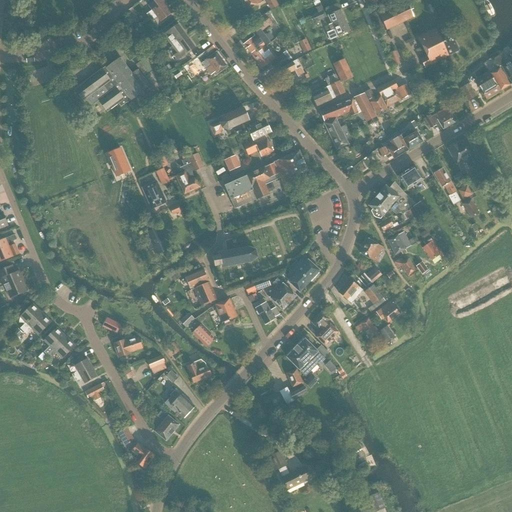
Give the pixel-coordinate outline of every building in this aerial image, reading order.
[(146,14),(149,17),(166,5),(162,0),(154,0),(148,5),(152,10),(146,14)] [(261,2),(260,0),(243,0),(248,9),(261,2)] [(265,0),(271,10),(278,6),(274,0),(265,0)] [(406,3),(380,15),(387,31),(414,18),(406,3)] [(166,5),(149,17),(152,21),(157,17),(161,22),(172,13),(166,5)] [(338,36),(350,31),(341,10),(329,16),(338,36)] [(326,18),(323,12),(311,18),(313,23),(326,18)] [(135,28),(144,22),(139,15),(130,21),(135,28)] [(254,56),(266,47),(261,39),(264,38),(264,35),(261,31),(263,29),(271,23),(265,15),(257,21),(260,26),(252,32),(255,36),(244,44),(254,56)] [(90,31),(91,22),(83,21),(82,30),(90,31)] [(168,40),(173,46),(187,36),(178,24),(161,37),(165,42),(168,40)] [(446,25),(419,38),(427,56),(421,59),(425,68),(445,59),(446,61),(449,62),(453,60),(453,57),(452,55),(459,52),(446,25)] [(150,44),(159,38),(156,34),(147,40),(150,44)] [(187,36),(173,46),(178,53),(175,55),(178,60),(195,47),(187,36)] [(311,51),(306,40),(299,43),(304,54),(311,51)] [(275,59),(266,47),(254,56),(263,68),(275,59)] [(388,54),(394,67),(400,64),(395,51),(388,54)] [(196,57),(192,52),(182,59),(186,64),(196,57)] [(217,73),(227,67),(217,52),(203,62),(211,73),(215,71),(217,73)] [(281,68),(290,62),(286,56),(276,62),(281,68)] [(191,70),(201,63),(197,57),(187,64),(191,70)] [(98,101),(107,113),(118,104),(120,107),(129,101),(130,101),(144,90),(149,86),(138,70),(132,74),(120,58),(106,69),(106,68),(102,71),(101,69),(74,89),(83,102),(87,99),(92,105),(98,101)] [(344,59),(333,64),(341,83),(353,78),(344,59)] [(304,74),(301,68),(297,60),(281,69),(286,76),(289,74),(295,71),(297,77),(304,74)] [(511,60),(502,66),(507,74),(511,82),(511,60)] [(500,68),(491,74),(499,86),(498,87),(500,90),(500,89),(501,90),(510,85),(500,68)] [(317,106),(344,94),(335,74),(325,79),(328,86),(324,89),(325,90),(312,96),(317,106)] [(487,99),(500,91),(500,90),(498,87),(490,74),(477,83),(487,99)] [(420,86),(417,79),(411,82),(415,89),(420,86)] [(405,84),(400,87),(396,89),(392,81),(377,89),(387,107),(402,99),(401,99),(410,94),(405,84)] [(468,100),(476,95),(468,83),(460,88),(468,100)] [(378,116),(388,111),(380,97),(375,100),(369,89),(364,92),(368,100),(369,99),(378,116)] [(368,125),(378,120),(364,92),(354,97),(362,112),(358,114),(361,121),(365,119),(368,125)] [(351,117),(358,113),(352,98),(320,111),(324,122),(349,112),(351,117)] [(221,134),(223,129),(223,128),(228,130),(249,121),(243,108),(223,117),(220,123),(211,128),(215,137),(221,134)] [(444,130),(456,122),(450,112),(447,108),(435,115),(438,120),(444,130)] [(352,124),(359,121),(356,114),(349,118),(352,124)] [(431,129),(437,126),(430,115),(424,119),(431,129)] [(349,131),(346,125),(340,128),(336,118),(325,124),(337,150),(348,145),(347,141),(352,139),(349,131)] [(254,140),(271,132),(266,121),(258,124),(257,123),(250,126),(251,128),(249,129),(254,140)] [(400,135),(406,145),(409,149),(422,141),(417,132),(414,133),(411,129),(400,135)] [(406,145),(401,136),(392,141),(395,146),(388,150),(393,159),(409,149),(406,145)] [(267,139),(255,145),(253,140),(243,145),(248,156),(259,151),(261,157),(273,152),(267,139)] [(472,168),(478,164),(473,155),(474,155),(466,141),(460,144),(459,143),(455,145),(454,144),(449,146),(450,147),(448,148),(457,164),(467,159),(472,168)] [(168,158),(177,154),(174,146),(164,150),(168,158)] [(388,154),(384,147),(378,151),(382,158),(388,154)] [(122,148),(108,153),(117,176),(131,170),(122,148)] [(275,164),(281,178),(283,183),(308,172),(299,151),(274,162),(275,164)] [(168,166),(163,154),(158,157),(163,168),(168,166)] [(181,161),(184,167),(179,169),(182,174),(175,177),(179,186),(181,185),(185,194),(200,187),(193,172),(194,171),(194,172),(204,168),(198,154),(188,159),(187,158),(181,161)] [(240,167),(235,157),(224,161),(229,172),(240,167)] [(266,185),(281,178),(275,164),(246,176),(247,177),(251,187),(256,185),(262,197),(269,194),(266,185)] [(421,181),(423,179),(415,166),(398,176),(407,190),(414,185),(416,189),(423,185),(421,181)] [(456,192),(442,168),(434,173),(442,187),(444,186),(450,195),(448,197),(454,207),(461,203),(455,192),(456,192)] [(170,183),(163,169),(156,173),(162,186),(170,183)] [(453,177),(456,183),(463,180),(461,174),(453,177)] [(235,209),(262,197),(256,185),(251,187),(247,177),(225,186),(231,200),(235,209)] [(153,209),(167,202),(157,181),(143,188),(153,209)] [(411,207),(414,203),(401,190),(394,183),(389,189),(386,186),(369,206),(374,210),(372,212),(374,216),(376,218),(380,219),(389,209),(394,213),(397,210),(398,212),(400,210),(401,212),(411,207)] [(479,213),(471,200),(476,197),(474,194),(472,195),(466,184),(461,187),(462,189),(458,191),(464,203),(463,204),(470,218),(479,213)] [(227,200),(218,201),(220,212),(229,210),(227,200)] [(420,218),(427,214),(420,203),(413,207),(420,218)] [(307,211),(303,204),(297,207),(301,215),(307,211)] [(179,205),(171,209),(173,216),(182,212),(179,205)] [(411,221),(417,217),(411,207),(405,211),(411,221)] [(383,231),(393,226),(389,220),(380,225),(383,231)] [(157,254),(168,250),(158,228),(148,233),(151,240),(147,242),(149,247),(153,245),(157,254)] [(420,235),(424,241),(431,236),(426,230),(420,235)] [(395,254),(410,246),(403,233),(388,241),(395,254)] [(15,235),(0,240),(0,254),(2,260),(19,254),(16,244),(9,247),(7,243),(16,239),(15,235)] [(430,237),(424,241),(423,241),(426,245),(432,241),(430,237)] [(379,253),(383,247),(368,239),(360,254),(374,261),(375,261),(377,263),(382,254),(379,253)] [(440,259),(444,256),(433,241),(423,248),(432,260),(438,256),(440,259)] [(218,256),(212,257),(214,267),(220,266),(220,268),(251,262),(257,257),(255,250),(248,248),(217,254),(218,256)] [(300,293),(320,271),(308,261),(304,258),(298,265),(296,263),(291,269),(292,270),(286,278),(289,281),(288,282),(300,293)] [(408,276),(416,271),(408,259),(403,262),(401,259),(395,263),(399,268),(402,266),(408,276)] [(416,267),(422,275),(428,270),(422,262),(416,267)] [(10,299),(27,291),(22,279),(23,278),(20,271),(15,273),(12,266),(0,270),(0,280),(2,279),(10,299)] [(381,275),(375,268),(366,276),(372,283),(381,275)] [(202,306),(216,300),(203,269),(185,277),(191,291),(195,289),(202,306)] [(270,287),(267,278),(254,283),(257,291),(270,287)] [(281,282),(280,282),(277,279),(272,284),(276,287),(268,296),(283,310),(296,296),(281,282)] [(355,298),(361,290),(349,280),(338,292),(351,303),(355,299),(355,298)] [(248,294),(256,290),(253,284),(245,288),(248,294)] [(374,304),(382,298),(372,285),(365,291),(371,298),(371,299),(374,304)] [(248,297),(251,303),(258,300),(255,294),(248,297)] [(223,322),(237,316),(230,299),(216,304),(223,322)] [(265,324),(275,319),(263,299),(254,304),(256,308),(265,324)] [(399,314),(390,302),(376,313),(381,319),(383,318),(387,323),(399,314)] [(20,329),(24,332),(42,313),(42,312),(41,313),(33,305),(33,304),(20,318),(26,323),(20,329)] [(330,320),(322,312),(312,323),(320,330),(322,328),(324,330),(317,338),(326,346),(339,332),(330,324),(328,322),(330,320)] [(42,313),(24,332),(27,335),(33,330),(38,335),(38,336),(51,322),(50,322),(42,313)] [(194,320),(189,314),(181,323),(186,328),(194,320)] [(204,314),(192,323),(194,327),(207,318),(204,314)] [(102,327),(114,333),(118,324),(107,318),(102,327)] [(387,346),(386,344),(377,333),(368,319),(360,324),(360,325),(356,327),(358,332),(363,329),(370,340),(376,336),(384,349),(387,346)] [(415,322),(409,320),(407,326),(413,328),(415,322)] [(216,340),(201,325),(192,334),(207,348),(216,340)] [(44,352),(48,356),(66,337),(65,337),(57,328),(58,328),(57,327),(43,341),(44,342),(45,341),(50,346),(44,352)] [(386,344),(394,338),(385,327),(377,333),(386,344)] [(22,334),(18,330),(12,336),(17,340),(22,334)] [(134,337),(132,338),(131,336),(122,339),(123,342),(113,345),(118,359),(130,355),(130,353),(142,349),(139,338),(135,339),(134,337)] [(66,337),(48,356),(49,357),(51,359),(57,353),(62,358),(62,359),(75,346),(74,346),(66,337)] [(324,358),(329,354),(322,346),(317,351),(305,339),(298,346),(297,345),(293,349),(294,350),(287,357),(305,376),(317,365),(318,366),(325,360),(324,358)] [(180,349),(174,341),(166,347),(171,355),(180,349)] [(43,353),(38,357),(42,361),(47,357),(43,353)] [(162,356),(147,362),(150,369),(151,369),(153,374),(166,369),(164,364),(165,363),(162,356)] [(72,375),(74,379),(92,369),(87,359),(74,366),(77,371),(72,375)] [(205,364),(200,360),(194,363),(187,367),(190,374),(194,383),(211,376),(208,367),(206,367),(205,364)] [(122,373),(127,380),(134,376),(130,368),(122,373)] [(92,369),(74,379),(76,382),(82,379),(85,384),(97,377),(92,369)] [(286,405),(307,394),(303,384),(297,369),(287,374),(293,388),(294,388),(295,390),(289,393),(287,388),(280,392),(282,396),(286,405)] [(178,379),(171,371),(165,377),(172,384),(178,379)] [(316,381),(312,376),(304,384),(309,389),(316,381)] [(104,391),(101,384),(84,393),(88,399),(104,391)] [(171,397),(164,404),(175,413),(176,412),(177,413),(177,412),(184,419),(195,407),(182,394),(181,395),(175,389),(170,396),(171,397)] [(290,412),(298,408),(295,402),(287,406),(290,412)] [(167,441),(179,425),(162,411),(157,417),(164,421),(155,432),(167,441)] [(126,446),(134,441),(128,429),(119,433),(126,446)] [(135,461),(145,469),(155,457),(139,444),(132,453),(138,457),(135,461)] [(287,490),(310,479),(305,467),(289,474),(285,466),(287,465),(280,451),(270,456),(276,470),(278,469),(282,478),(287,490)] [(375,511),(376,511),(385,508),(378,493),(369,497),(375,511)]
